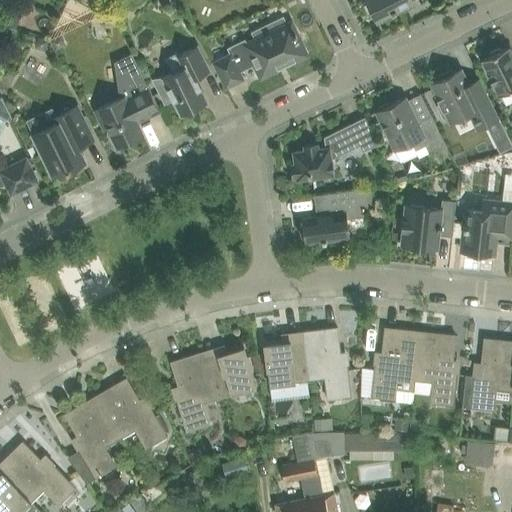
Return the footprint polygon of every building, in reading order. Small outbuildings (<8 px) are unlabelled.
[(376,14),(378,18),(414,1),(413,0),(367,0),(367,3),(371,12),(376,14)] [(8,6),(3,25),(17,28),(22,10),(8,6)] [(212,61),(217,70),(226,88),(246,79),(241,70),(256,63),(262,75),(307,53),(303,45),(304,42),(300,34),(298,35),(292,22),(288,24),(285,20),(274,26),(276,30),(248,44),(246,40),(229,47),(231,52),(212,61)] [(61,33),(50,38),(56,50),(63,46),(65,41),(61,33)] [(214,34),(204,39),(208,48),(214,45),(217,39),(214,34)] [(38,36),(35,47),(43,49),(47,47),(49,39),(38,36)] [(164,77),(152,78),(165,103),(174,99),(182,115),(208,102),(196,78),(211,71),(202,53),(198,45),(179,55),(178,53),(168,58),(175,72),(164,77)] [(489,74),(493,82),(494,82),(500,94),(511,88),(511,50),(509,45),(502,49),(499,48),(490,52),(489,55),(482,59),(490,74),(489,74)] [(122,97),(96,110),(97,112),(106,130),(109,128),(118,146),(143,133),(137,121),(161,110),(152,92),(149,86),(132,52),(115,61),(119,91),(122,97)] [(440,79),(432,83),(441,102),(439,105),(444,116),(448,117),(451,121),(476,109),(483,125),(500,117),(494,106),(486,88),(481,78),(470,83),(462,68),(455,72),(451,70),(440,75),(440,79)] [(377,110),(386,128),(396,150),(413,141),(417,149),(426,144),(431,154),(447,146),(432,115),(420,121),(415,112),(414,112),(406,96),(377,110)] [(33,135),(44,157),(53,175),(57,173),(57,175),(59,177),(62,179),(65,179),(67,177),(69,175),(70,172),(69,169),(86,161),(79,146),(95,139),(78,105),(56,116),(59,122),(46,128),(45,124),(33,130),(35,134),(33,135)] [(379,143),(374,134),(366,116),(325,136),(326,146),(317,148),(316,143),(307,145),(307,149),(294,151),(296,164),(293,164),(294,176),(297,175),(298,179),(334,174),(332,158),(360,145),(363,151),(379,143)] [(511,142),(509,136),(496,142),(500,152),(511,146),(511,142)] [(0,183),(2,185),(6,183),(12,193),(39,180),(27,157),(0,170),(1,171),(0,171),(0,183)] [(306,238),(306,242),(350,236),(348,217),(364,215),(362,207),(376,205),(374,186),(315,194),(317,215),(303,217),(304,222),(302,222),(301,230),(304,238),(306,238)] [(440,234),(453,235),(454,220),(457,200),(442,199),(442,207),(406,204),(404,218),(403,218),(402,228),(403,228),(402,243),(438,247),(440,234)] [(454,220),(453,235),(463,236),(461,249),(465,253),(476,254),(479,252),(496,253),(497,236),(511,237),(511,201),(484,199),(483,209),(466,208),(464,221),(454,220)] [(302,339),(307,380),(330,377),(333,398),(353,396),(348,358),(342,359),(341,346),(338,327),(302,331),(302,339)] [(394,377),(416,379),(421,331),(385,327),(381,359),(376,358),(375,368),(374,378),(372,396),(392,398),(394,377)] [(421,331),(416,379),(437,382),(436,395),(435,403),(455,405),(459,367),(454,367),(457,335),(421,331)] [(466,374),(463,406),(471,407),(491,409),(493,388),(511,389),(511,340),(484,338),(482,357),(480,370),(475,369),(474,375),(466,374)] [(271,384),(307,380),(302,339),(266,344),(267,352),(268,364),(270,375),(271,384)] [(245,347),(209,358),(222,397),(257,386),(252,370),(251,366),(247,355),(245,347)] [(222,397),(209,358),(207,350),(171,362),(177,381),(181,392),(176,394),(187,430),(206,424),(200,404),(222,397)] [(267,352),(257,353),(261,369),(262,375),(270,375),(268,364),(267,352)] [(257,353),(247,355),(251,366),(252,370),(261,369),(257,353)] [(362,367),(361,395),(372,396),(374,378),(375,368),(362,367)] [(128,377),(97,396),(121,438),(140,427),(151,445),(168,435),(149,402),(144,405),(128,377)] [(121,438),(97,396),(65,414),(81,442),(76,444),(90,467),(81,472),(88,482),(113,467),(102,449),(121,438)] [(413,417),(411,430),(426,431),(427,419),(413,417)] [(328,418),(315,419),(315,430),(328,430),(328,418)] [(311,432),(316,458),(328,456),(344,453),(344,448),(344,433),(324,431),(311,432)] [(311,432),(293,435),(298,461),(315,458),(316,458),(311,432)] [(344,433),(344,448),(350,448),(350,459),(374,459),(374,448),(418,448),(418,433),(344,433)] [(240,434),(234,436),(237,446),(248,443),(246,437),(240,434)] [(0,464),(0,468),(3,472),(32,502),(48,486),(63,501),(77,487),(51,460),(47,463),(24,440),(0,464)] [(468,440),(466,465),(493,468),(496,443),(468,440)] [(195,451),(189,453),(193,462),(202,457),(200,453),(195,451)] [(298,461),(282,464),(285,482),(302,478),(305,497),(307,497),(335,492),(328,456),(316,458),(315,458),(298,461)] [(245,457),(223,464),(227,480),(250,473),(245,457)] [(414,466),(405,466),(406,477),(415,476),(414,466)] [(0,475),(0,511),(20,511),(22,511),(32,502),(3,472),(0,475)] [(158,475),(148,481),(151,486),(161,480),(158,475)] [(335,492),(307,497),(309,511),(340,511),(336,491),(335,492)] [(142,494),(131,502),(138,511),(140,511),(150,505),(142,494)] [(309,511),(307,497),(305,497),(277,502),(278,511),(309,511)] [(402,502),(401,511),(415,511),(415,502),(402,502)] [(442,502),(439,511),(465,511),(467,507),(442,502)]
